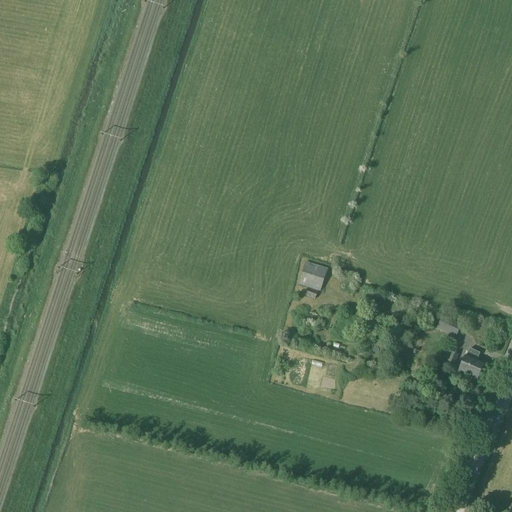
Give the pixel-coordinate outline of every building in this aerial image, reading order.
[(298,285),(320,292),(328,269),(306,262),(298,285)] [(305,296),(315,300),(317,293),(306,290),(305,296)] [(437,328),(456,336),(461,324),(443,316),(437,328)] [(458,373),(477,381),(484,365),(476,361),(479,354),(469,349),(458,373)] [(446,351),(442,360),(453,364),(454,365),(458,356),(457,355),(446,351)]
